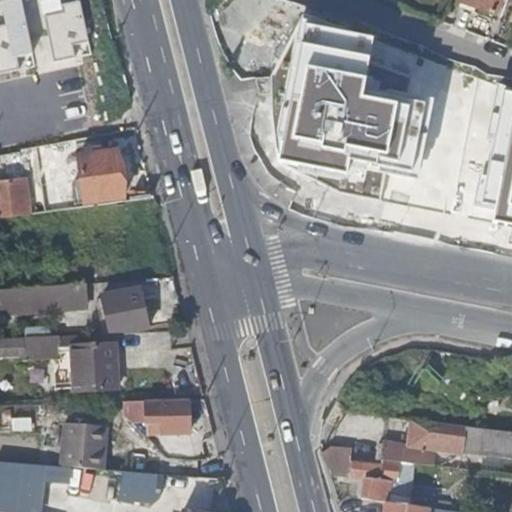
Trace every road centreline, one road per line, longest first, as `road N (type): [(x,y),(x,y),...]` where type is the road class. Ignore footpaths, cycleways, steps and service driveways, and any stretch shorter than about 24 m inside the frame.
road 1 (primary): [(132,0),(202,285)]
road 2 (primary): [(202,285),(261,511)]
road 3 (primary): [(296,435),(336,359),(429,311)]
road 4 (residential): [(511,276),(327,240)]
road 5 (residential): [(340,0),(511,71)]
road 6 (primary): [(253,273),(429,311)]
road 7 (primary): [(296,435),(253,273)]
